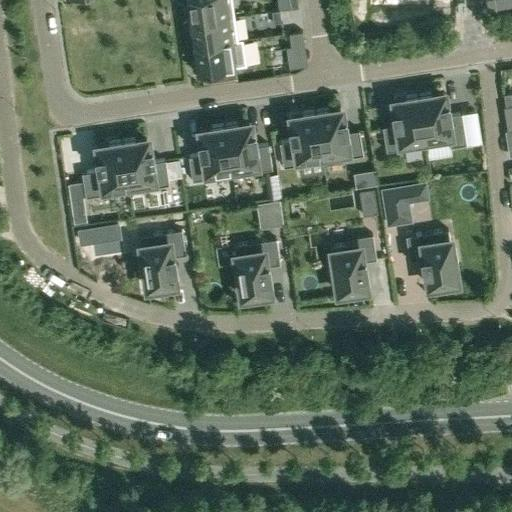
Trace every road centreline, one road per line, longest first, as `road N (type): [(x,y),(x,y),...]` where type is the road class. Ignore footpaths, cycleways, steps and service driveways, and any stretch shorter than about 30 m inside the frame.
road 1 (residential): [(0,87),(17,220),(63,275),(116,303),(192,320),(392,314),(506,299),(489,53)]
road 2 (tertiary): [(0,359),(82,404),(189,431),(511,418)]
road 3 (residential): [(40,0),(65,114),(327,78)]
road 4 (residential): [(327,78),(489,53)]
